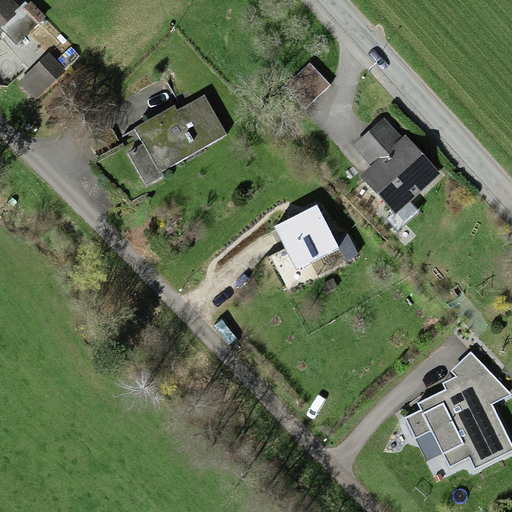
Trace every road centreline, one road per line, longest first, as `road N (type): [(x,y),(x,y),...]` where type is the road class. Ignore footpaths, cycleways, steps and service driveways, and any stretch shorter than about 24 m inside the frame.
road 1 (residential): [(0,135),(374,511)]
road 2 (tertiary): [(511,199),(325,0)]
